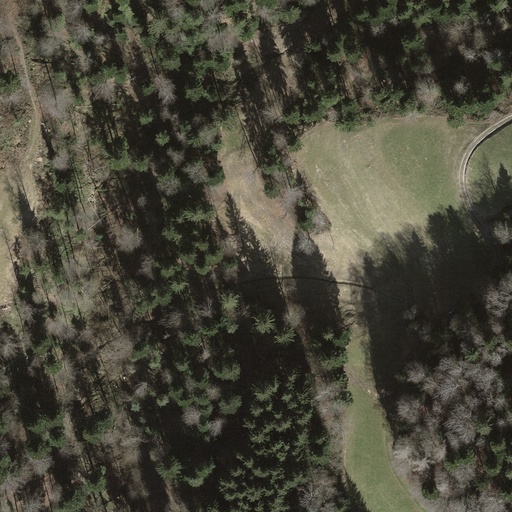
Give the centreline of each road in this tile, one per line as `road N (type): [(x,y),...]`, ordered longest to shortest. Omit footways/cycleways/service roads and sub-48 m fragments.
road 1 (track): [(136,0),(173,40),(270,37)]
road 2 (track): [(511,118),(462,158),(458,182),(476,238)]
